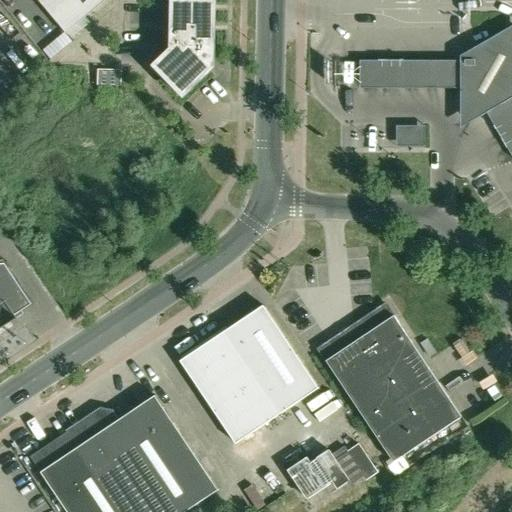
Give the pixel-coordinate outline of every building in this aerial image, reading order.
[(103,0),(36,0),(64,33),(103,0)] [(169,0),(169,28),(170,29),(169,49),(151,66),(179,95),(208,67),(202,60),(207,55),(208,29),(209,29),(209,0),(169,0)] [(461,105),(481,116),(488,112),(511,154),(511,52),(497,44),(487,61),(469,51),(461,56),(461,47),(467,47),(467,39),(461,39),(461,31),(441,31),(441,48),(441,104),(461,104),(461,105)] [(96,72),(96,86),(118,86),(119,72),(96,72)] [(0,327),(5,324),(14,318),(12,316),(29,304),(2,264),(0,263),(0,327)] [(462,417),(386,303),(318,349),(394,462),(462,417)] [(264,305),(181,361),(236,444),(319,388),(264,305)] [(100,410),(30,457),(67,511),(186,511),(219,490),(155,395),(117,421),(111,412),(100,410)] [(359,444),(347,452),(366,480),(378,472),(359,444)] [(355,488),(366,480),(347,452),(336,460),(329,450),(311,463),(307,458),(289,470),(308,499),(333,482),(338,488),(350,480),(355,488)]
